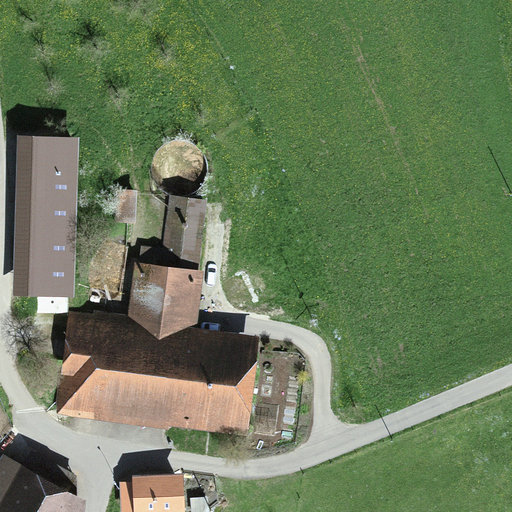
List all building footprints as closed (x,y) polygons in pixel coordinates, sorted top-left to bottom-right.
[(183,196),(192,193),(199,188),(204,180),(207,172),(206,162),(203,153),(196,146),(188,141),(178,139),(168,141),(160,146),(153,154),(150,163),(150,173),(153,181),(158,189),(165,194),(174,197),(183,196)] [(28,290),(68,291),(73,141),(33,140),(28,290)] [(133,219),(133,191),(118,191),(117,219),(133,219)] [(246,348),(186,341),(204,201),(171,197),(165,249),(143,246),(131,334),(109,331),(110,320),(74,317),(64,394),(237,416),(246,348)] [(75,511),(75,504),(62,497),(70,483),(51,473),(43,487),(0,464),(0,511),(75,511)] [(123,509),(138,508),(138,510),(176,509),(175,477),(138,478),(138,481),(122,481),(123,509)]
